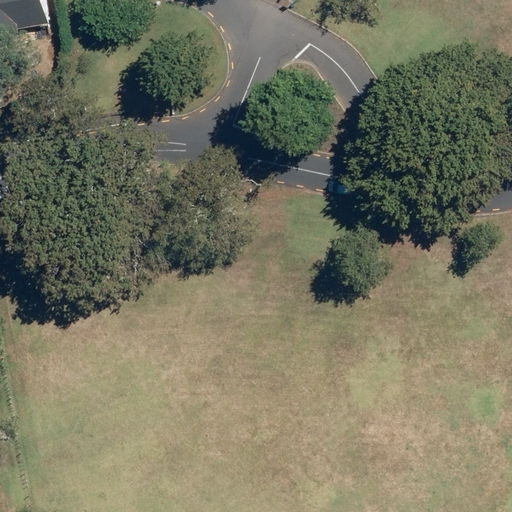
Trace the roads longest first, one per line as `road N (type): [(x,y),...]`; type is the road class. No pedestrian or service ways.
road 1 (unclassified): [(257,29),(310,43),(342,67),(425,192)]
road 2 (unclassified): [(0,172),(125,144),(222,150)]
road 3 (unclassified): [(222,150),(425,192)]
road 4 (unclassified): [(257,29),(260,58),(222,150)]
